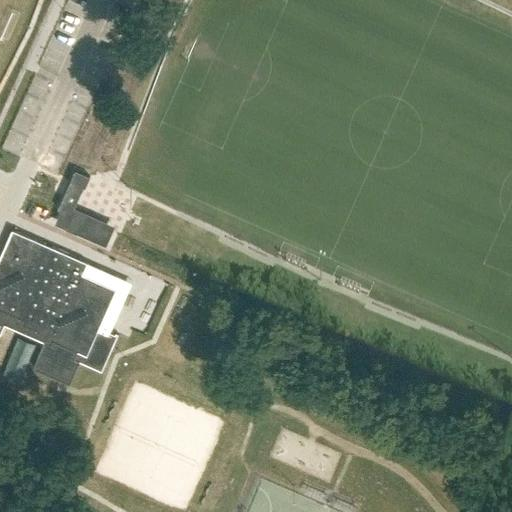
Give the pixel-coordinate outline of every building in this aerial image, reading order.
[(93,178),(80,172),(76,182),(88,188),(93,178)] [(112,231),(62,208),(55,222),(105,245),(112,231)] [(0,320),(45,341),(33,367),(69,382),(79,360),(102,370),(118,334),(99,326),(116,288),(83,273),(88,262),(11,228),(0,253),(0,320)] [(317,297),(305,292),(299,305),(311,311),(317,297)] [(117,329),(128,302),(115,296),(104,323),(117,329)] [(268,487),(258,511),(269,511),(271,510),(276,511),(281,511),(288,495),(268,487)]
